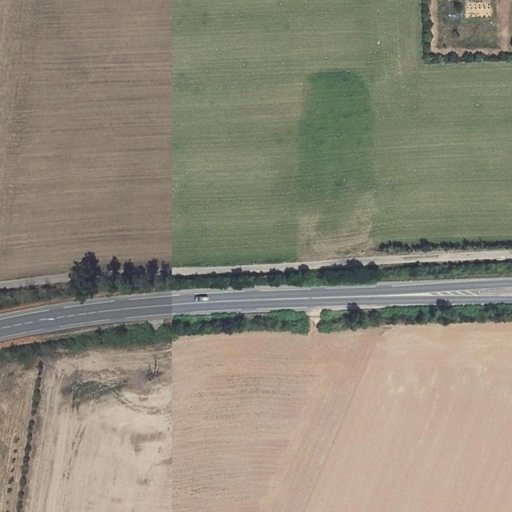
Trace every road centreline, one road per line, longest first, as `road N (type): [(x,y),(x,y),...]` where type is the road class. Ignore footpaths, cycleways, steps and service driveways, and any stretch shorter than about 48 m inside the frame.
road 1 (secondary): [(511,291),(141,305),(0,326)]
road 2 (unclassified): [(511,254),(0,285)]
